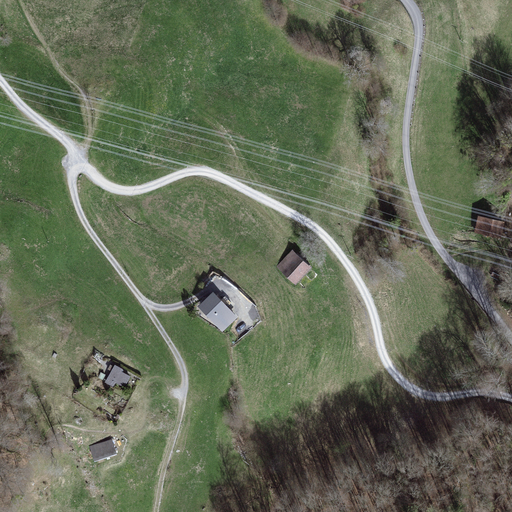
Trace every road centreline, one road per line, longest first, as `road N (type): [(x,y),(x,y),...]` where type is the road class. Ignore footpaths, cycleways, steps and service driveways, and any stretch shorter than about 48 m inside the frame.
road 1 (track): [(143,303),(183,367),(186,392),(156,511)]
road 2 (track): [(20,0),(84,97),(83,166)]
